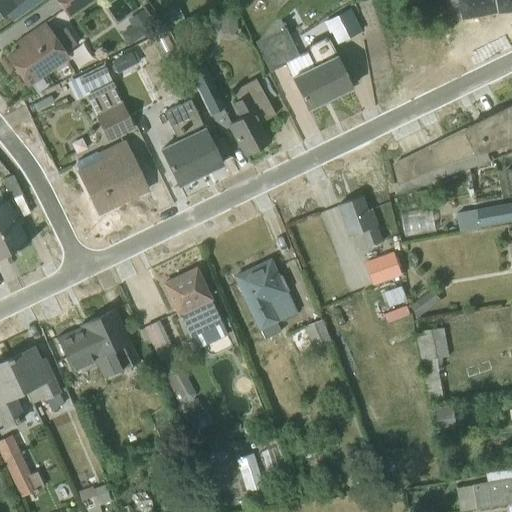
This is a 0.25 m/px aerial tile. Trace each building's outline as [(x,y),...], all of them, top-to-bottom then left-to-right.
[(16,0),(0,0),(0,19),(20,6),(16,0)] [(53,0),(66,19),(93,1),(92,0),(53,0)] [(511,0),(446,0),(450,22),(511,11),(511,0)] [(349,10),(324,22),(335,45),(360,32),(349,10)] [(125,42),(147,35),(140,13),(118,20),(125,42)] [(235,13),(219,13),(218,29),(235,29),(235,13)] [(18,48),(5,57),(27,87),(68,57),(65,53),(75,45),(63,28),(52,36),(43,23),(15,44),(18,48)] [(285,66),(307,111),(352,89),(326,37),(305,48),(307,53),(298,57),(283,27),(253,42),(268,74),(285,66)] [(117,71),(139,61),(132,46),(110,57),(117,71)] [(134,128),(103,66),(76,80),(108,142),(134,128)] [(203,69),(190,75),(215,128),(228,122),(203,69)] [(227,125),(244,156),(267,143),(256,124),(273,115),(252,80),(232,92),(237,101),(230,106),(237,119),(227,125)] [(159,150),(177,186),(220,164),(183,90),(157,103),(176,142),(159,150)] [(511,107),(465,130),(478,156),(511,143),(511,107)] [(481,165),(478,156),(465,130),(393,166),(406,192),(481,165)] [(74,164),(97,213),(146,189),(122,141),(74,164)] [(389,200),(379,173),(360,180),(370,207),(389,200)] [(11,176),(0,181),(10,201),(21,196),(11,176)] [(0,240),(7,255),(17,250),(16,247),(24,243),(14,225),(19,222),(13,209),(8,212),(0,195),(0,240)] [(358,197),(336,206),(348,238),(360,233),(366,249),(382,244),(369,210),(364,212),(358,197)] [(511,204),(456,214),(460,235),(492,229),(492,226),(511,222),(511,204)] [(393,252),(363,263),(372,287),(402,276),(393,252)] [(278,332),(274,324),(297,313),(279,276),(277,277),(269,261),(233,278),(262,340),(278,332)] [(195,270),(162,285),(187,340),(221,324),(195,270)] [(432,291),(410,308),(418,318),(441,302),(432,291)] [(118,330),(110,313),(56,339),(73,376),(97,365),(103,377),(137,361),(122,328),(118,330)] [(329,341),(319,321),(303,329),(312,348),(329,341)] [(167,340),(158,322),(138,331),(145,347),(150,345),(159,364),(176,356),(169,339),(167,340)] [(440,333),(417,337),(424,374),(447,370),(440,333)] [(33,349),(12,358),(28,392),(37,388),(48,411),(63,404),(43,361),(39,362),(33,349)] [(15,398),(28,392),(12,358),(0,363),(0,417),(6,430),(25,421),(15,398)] [(202,414),(180,368),(167,375),(194,433),(204,428),(199,416),(202,414)] [(449,411),(434,413),(436,430),(452,428),(449,411)] [(10,436),(0,440),(0,457),(19,497),(42,487),(35,472),(28,475),(10,436)] [(255,466),(238,471),(246,493),(249,493),(252,502),(262,498),(259,490),(262,488),(255,466)] [(459,511),(464,511),(511,504),(511,470),(486,475),(488,484),(456,489),(459,511)] [(356,479),(359,493),(375,491),(373,476),(356,479)] [(110,501),(104,486),(91,490),(90,488),(75,493),(82,511),(98,511),(97,506),(110,501)]
